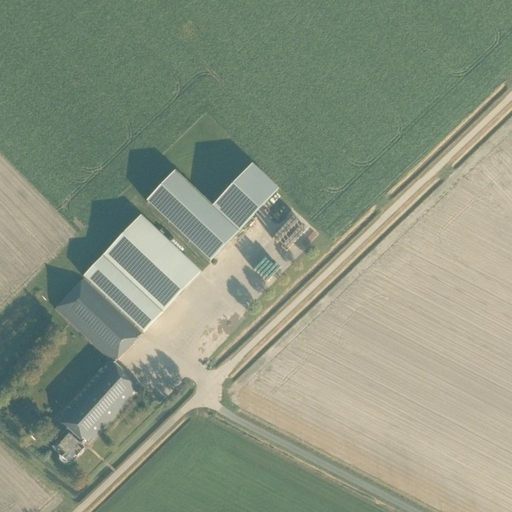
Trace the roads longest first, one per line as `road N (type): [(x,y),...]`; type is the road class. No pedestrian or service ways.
road 1 (unclassified): [(200,395),(511,92)]
road 2 (unclassified): [(416,511),(200,395)]
road 3 (unclassified): [(72,511),(200,395)]
